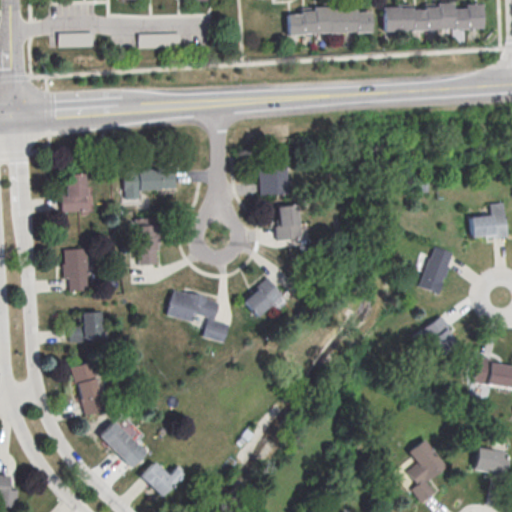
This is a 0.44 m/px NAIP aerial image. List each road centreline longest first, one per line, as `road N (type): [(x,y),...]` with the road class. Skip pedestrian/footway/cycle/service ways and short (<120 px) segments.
road 1 (residential): [(123,511),(68,456),(37,385),(20,164),(5,114)]
road 2 (residential): [(5,114),(8,396),(36,456),(86,511)]
road 3 (secondary): [(511,83),(212,103)]
road 4 (secondary): [(212,103),(5,114)]
road 5 (residential): [(218,255),(234,249),(241,233),(234,217),(218,210),(202,216),(195,232),(202,249),(218,255)]
